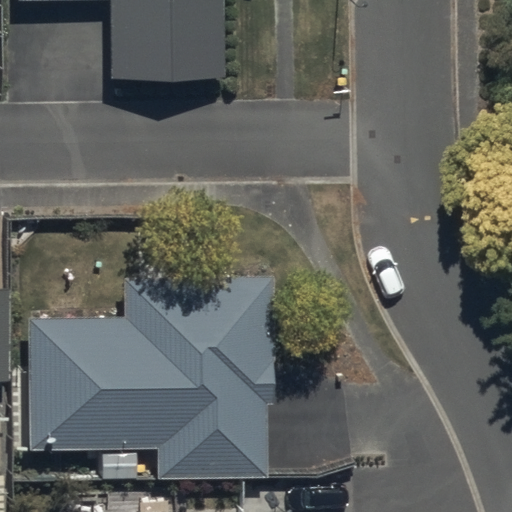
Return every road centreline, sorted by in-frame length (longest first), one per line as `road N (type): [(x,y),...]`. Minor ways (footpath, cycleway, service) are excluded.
road 1 (residential): [(0,145),(402,144)]
road 2 (residential): [(402,144),(430,269),(511,396)]
road 3 (residential): [(401,0),(402,144)]
